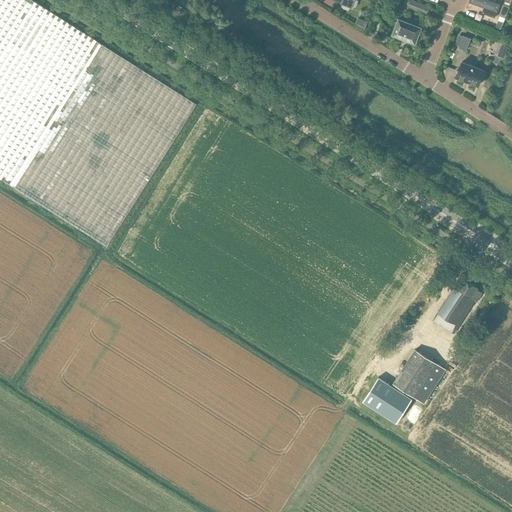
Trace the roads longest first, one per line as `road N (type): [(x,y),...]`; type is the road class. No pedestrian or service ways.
road 1 (secondary): [(511,258),(104,0)]
road 2 (residential): [(423,79),(298,0)]
